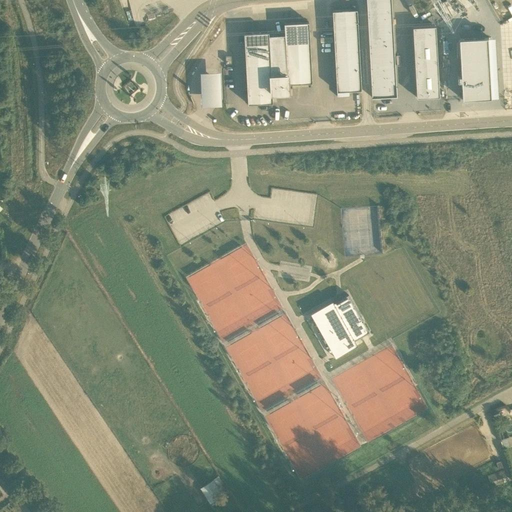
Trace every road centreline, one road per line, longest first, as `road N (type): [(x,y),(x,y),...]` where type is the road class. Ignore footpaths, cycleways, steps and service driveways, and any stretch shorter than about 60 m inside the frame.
road 1 (unclassified): [(238,139),(511,121)]
road 2 (unclassified): [(292,511),(511,390)]
road 3 (tertiary): [(0,322),(62,185)]
road 4 (unknown): [(307,0),(328,133)]
road 5 (unknown): [(363,0),(374,130)]
